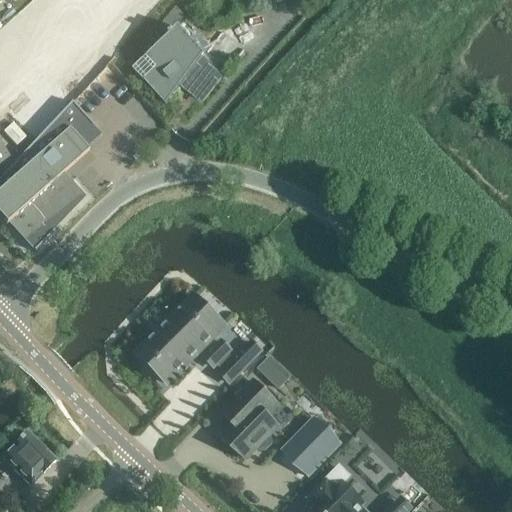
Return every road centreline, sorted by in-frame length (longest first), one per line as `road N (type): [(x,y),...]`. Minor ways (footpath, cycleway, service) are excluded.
road 1 (unclassified): [(0,315),(126,188),(193,173),(273,186),(511,308)]
road 2 (unclassified): [(196,511),(0,320)]
